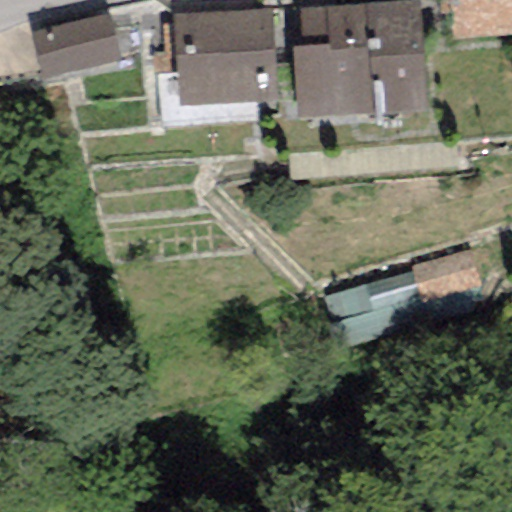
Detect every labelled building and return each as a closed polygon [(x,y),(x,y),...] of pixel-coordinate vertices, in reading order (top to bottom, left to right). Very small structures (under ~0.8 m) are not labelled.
[(511,0),(448,0),(450,40),(511,37),(511,0)] [(418,1),(290,10),(297,119),(425,110),(418,1)] [(271,12),(173,15),(175,105),(274,102),(271,12)] [(109,17),(32,32),(42,82),(119,67),(109,17)] [(428,301),(481,281),(471,254),(418,274),(428,301)]
